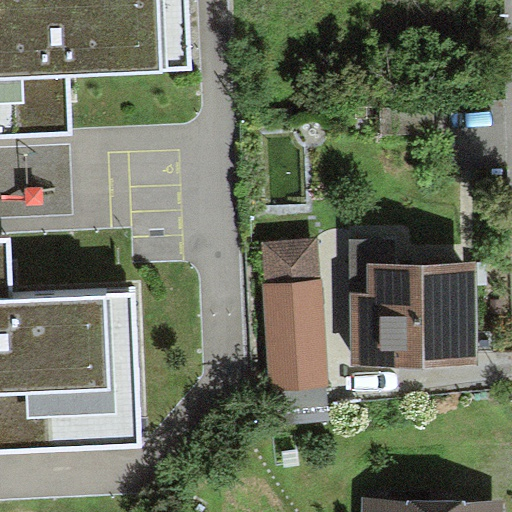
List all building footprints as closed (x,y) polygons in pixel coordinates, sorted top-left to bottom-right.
[(0,0),(0,136),(73,133),(72,97),(71,75),(191,71),(188,0),(0,0)] [(319,236),(267,239),(274,376),(278,376),(281,415),(324,412),(322,371),(327,371),(319,236)] [(12,240),(0,240),(0,451),(147,444),(139,287),(15,293),(12,240)] [(370,289),(355,289),(355,351),(473,352),(473,252),(379,252),(370,252),(370,289)] [(497,511),(498,492),(368,488),(367,511),(497,511)]
